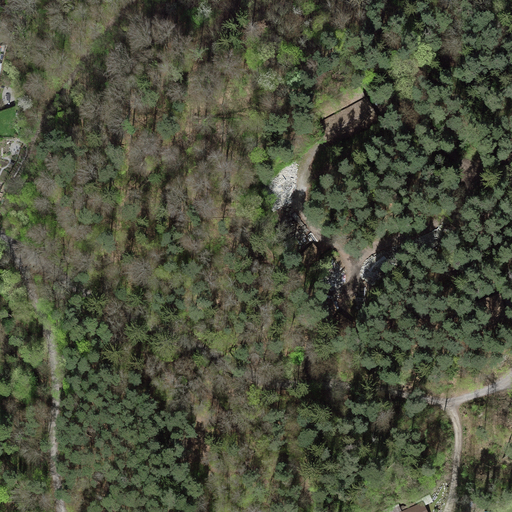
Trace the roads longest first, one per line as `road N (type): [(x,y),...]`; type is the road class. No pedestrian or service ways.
road 1 (track): [(176,340),(271,382),(366,386),(436,401),(488,389),(511,371)]
road 2 (track): [(18,252),(52,359),(61,511)]
road 3 (track): [(474,168),(445,215),(352,257),(309,224),(303,207)]
road 4 (track): [(511,184),(463,163),(402,113),(401,89),(432,48)]
road 5 (track): [(18,252),(176,340)]
